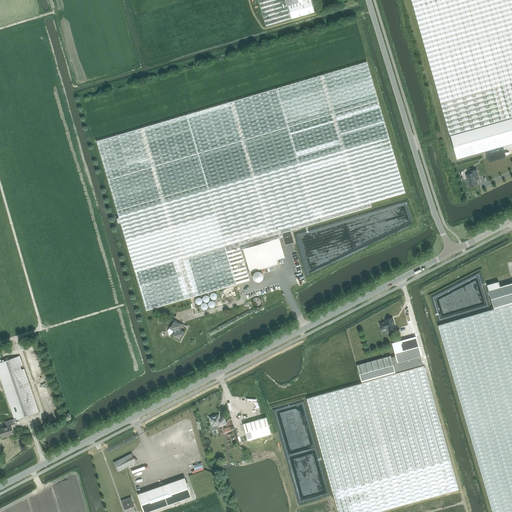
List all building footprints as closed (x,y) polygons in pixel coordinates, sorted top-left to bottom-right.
[(257,0),(265,26),(291,19),(287,6),(285,0),(257,0)] [(314,12),(310,0),(307,0),(287,6),(291,19),(314,12)] [(511,0),(411,0),(450,136),(511,118),(511,0)] [(241,249),(279,239),(279,238),(282,237),(281,233),(290,230),(371,207),(370,203),(405,193),(366,62),(97,141),(146,310),(249,280),(247,272),(241,249)] [(511,118),(450,136),(456,159),(485,151),(488,163),(500,159),(497,148),(511,143),(511,118)] [(471,174),(466,175),(469,186),(477,184),(476,180),(479,179),(476,170),(470,171),(471,174)] [(290,230),(281,233),(282,237),(284,242),(286,244),(294,241),(290,230)] [(284,256),(279,239),(241,249),(247,272),(250,272),(273,265),(272,261),(283,258),(284,256)] [(253,276),(253,278),(254,280),(256,281),(259,281),(260,281),(262,279),(263,278),(263,276),(262,273),(260,272),(258,271),(255,272),(254,273),(253,276)] [(486,285),(494,309),(511,303),(511,282),(500,286),(498,282),(486,285)] [(255,307),(257,308),(260,307),(261,305),(262,302),(261,299),(260,298),(257,297),(255,297),(253,298),(252,300),(251,302),(252,305),(253,306),(255,307)] [(511,511),(511,303),(494,309),(438,325),(492,511),(511,511)] [(388,330),(395,328),(392,319),(386,320),(386,322),(379,323),(381,329),(388,328),(388,330)] [(171,337),(180,341),(185,333),(179,330),(182,325),(173,320),(169,329),(174,331),(171,337)] [(395,355),(391,356),(395,373),(423,366),(420,356),(421,356),(416,337),(392,343),(395,355)] [(0,377),(14,419),(15,420),(16,420),(38,412),(24,369),(21,370),(20,366),(22,365),(19,356),(0,362),(0,377)] [(395,373),(391,356),(357,365),(362,383),(395,373)] [(423,366),(395,373),(362,383),(306,398),(337,511),(376,511),(457,489),(458,489),(424,366),(423,366)] [(209,418),(212,426),(210,427),(211,430),(212,431),(218,429),(217,425),(222,424),(223,424),(225,424),(223,418),(219,419),(219,418),(216,416),(209,418)] [(247,441),(271,434),(266,417),(242,424),(247,441)] [(13,421),(15,420),(14,419),(5,422),(7,427),(0,429),(2,433),(1,433),(2,438),(13,434),(10,426),(14,424),(13,421)] [(114,462),(119,472),(136,463),(131,453),(114,462)] [(139,480),(139,477),(143,477),(143,474),(141,473),(141,468),(131,468),(131,479),(139,480)] [(185,478),(143,493),(137,494),(143,511),(148,511),(191,497),(185,478)] [(131,497),(121,500),(124,510),(134,506),(131,497)]
